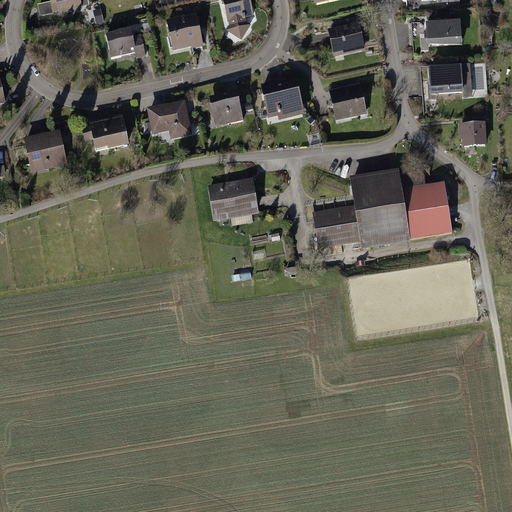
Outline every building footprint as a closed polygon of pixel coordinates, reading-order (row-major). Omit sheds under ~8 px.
[(92,7),(90,0),(52,0),(53,4),(40,7),(42,19),(92,7)] [(255,17),(251,0),(223,0),(229,26),(232,25),(227,32),(243,41),(253,26),(247,23),(245,19),(255,17)] [(205,44),(198,14),(169,21),(176,51),(205,44)] [(367,51),(359,18),(349,20),(350,26),(330,31),(331,35),(336,58),(367,51)] [(465,48),(464,20),(427,22),(429,50),(465,48)] [(135,38),(133,29),(108,35),(114,57),(135,52),(137,59),(147,57),(142,36),(135,38)] [(474,99),(473,65),(431,67),(432,101),(474,99)] [(286,85),(285,82),(263,87),(270,119),(281,117),(282,121),(307,116),(299,82),(286,85)] [(368,113),(362,85),(332,92),(338,120),(368,113)] [(246,119),(239,91),(209,98),(217,127),(246,119)] [(194,135),(187,101),(149,110),(155,136),(172,132),(174,139),(194,135)] [(131,142),(124,116),(91,124),(92,129),(83,131),(86,142),(94,139),(97,151),(131,142)] [(489,146),(488,123),(459,125),(460,141),(464,140),(465,148),(489,146)] [(69,166),(61,132),(27,139),(34,174),(69,166)] [(402,172),(413,243),(455,236),(446,182),(429,185),(426,168),(402,172)] [(413,243),(402,172),(354,179),(359,207),(315,214),(320,250),(364,243),(365,251),(413,243)] [(261,214),(254,179),(209,187),(216,222),(261,214)]
